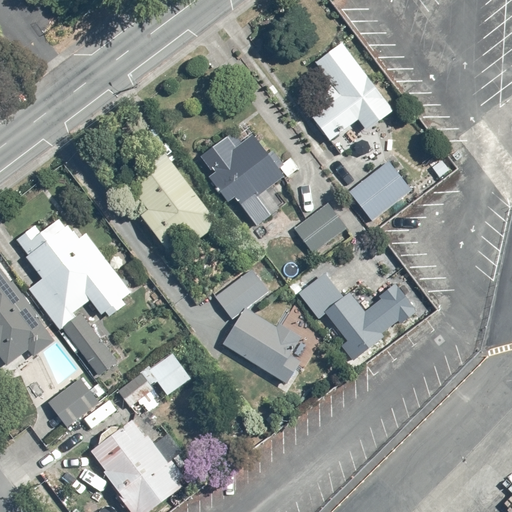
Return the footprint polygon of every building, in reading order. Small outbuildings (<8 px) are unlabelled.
[(392,112),(342,42),(313,63),(333,91),(332,103),(313,116),(330,139),(358,119),(366,130),(392,112)] [(234,133),(201,158),(214,175),(209,179),(228,203),(234,198),(256,226),(280,208),(267,192),(286,177),(252,133),(241,142),(234,133)] [(197,244),(219,226),(164,156),(128,184),(149,210),(140,218),(167,251),(189,233),(197,244)] [(412,190),(388,161),(349,192),(373,222),(412,190)] [(329,202),(295,229),(314,254),(349,226),(329,202)] [(37,279),(26,288),(59,331),(62,329),(98,377),(116,363),(76,309),(90,298),(102,313),(129,293),(85,235),(78,240),(68,227),(48,241),(42,233),(21,248),(27,256),(22,260),(37,279)] [(56,341),(0,264),(0,357),(7,366),(28,351),(33,358),(56,341)] [(326,273),(297,295),(318,321),(326,315),(347,342),(341,346),(353,362),(385,337),(383,334),(399,322),(400,325),(417,312),(395,284),(378,297),(381,300),(365,312),(350,293),(344,297),(326,273)] [(244,307),(221,345),(287,385),(301,362),(291,356),(302,337),(279,323),(277,327),(244,307)] [(182,384),(165,358),(118,390),(129,407),(137,401),(145,414),(159,405),(146,385),(156,379),(166,395),(182,384)] [(99,403),(79,377),(47,402),(67,428),(99,403)] [(133,422),(92,452),(106,471),(103,473),(132,511),(149,511),(183,487),(179,483),(186,477),(173,460),(169,462),(148,435),(145,437),(133,422)]
